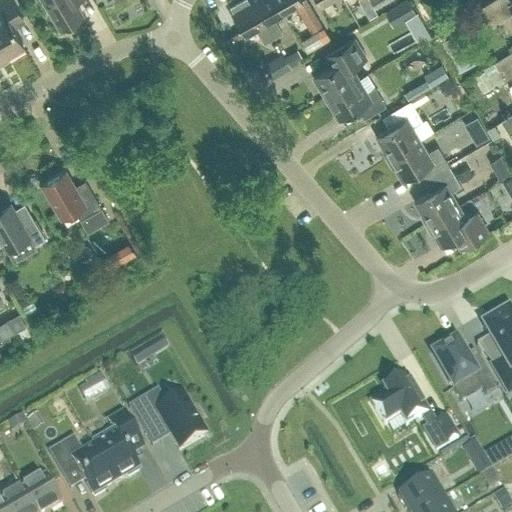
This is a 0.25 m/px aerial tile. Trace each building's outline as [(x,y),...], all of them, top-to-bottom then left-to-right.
[(0,0),(0,46),(7,58),(6,56),(24,45),(11,23),(22,17),(12,0),(0,0)] [(42,0),(59,28),(82,14),(73,0),(42,0)] [(250,0),(227,0),(225,1),(244,32),(254,26),(263,42),(272,37),(250,0)] [(275,0),(250,0),(272,37),(281,31),(272,16),(281,10),(275,0)] [(275,0),(281,10),(293,3),(299,0),(275,0)] [(299,0),(293,3),(310,31),(321,24),(307,0),(299,0)] [(318,0),(328,15),(336,10),(329,0),(318,0)] [(369,0),(374,8),(387,0),(369,0)] [(406,0),(402,0),(383,12),(392,25),(414,11),(406,0)] [(432,10),(441,4),(438,0),(437,0),(429,5),(432,10)] [(511,0),(511,1),(509,0),(488,0),(484,3),(477,8),(488,25),(495,21),(511,11),(511,0)] [(424,46),(438,40),(429,19),(415,25),(424,46)] [(324,98),(356,78),(348,66),(358,60),(365,56),(354,37),(324,55),(331,66),(311,77),(324,98)] [(296,48),(284,56),(290,66),(303,59),(296,48)] [(502,80),(511,73),(511,49),(491,62),(502,80)] [(280,52),(262,64),(270,78),(289,67),(280,52)] [(441,64),(423,74),(429,85),(447,75),(441,64)] [(452,75),(437,83),(444,94),(458,86),(452,75)] [(356,78),(324,98),(336,119),(356,108),(362,118),(385,105),(373,86),(364,92),(356,78)] [(387,156),(418,138),(411,126),(421,120),(409,99),(384,114),(390,125),(374,134),(387,156)] [(342,132),(358,123),(351,111),(335,120),(342,132)] [(511,112),(500,120),(511,138),(511,137),(511,112)] [(423,180),(448,165),(436,145),(426,151),(418,138),(387,156),(401,179),(416,169),(423,180)] [(458,144),(447,151),(454,162),(465,155),(458,144)] [(499,154),(488,161),(498,178),(509,171),(499,154)] [(448,165),(423,180),(429,190),(413,200),(426,222),(457,204),(450,191),(460,185),(448,165)] [(467,166),(455,173),(461,182),(473,175),(467,166)] [(107,218),(100,206),(87,184),(77,191),(64,169),(40,182),(61,217),(74,209),(86,231),(107,218)] [(511,175),(501,181),(511,199),(511,175)] [(33,244),(44,237),(32,217),(22,223),(9,201),(0,206),(0,239),(6,249),(28,236),(33,244)] [(457,204),(426,222),(440,245),(456,235),(462,246),(487,231),(476,211),(465,217),(457,204)] [(114,270),(141,252),(130,236),(104,254),(114,270)] [(22,308),(2,313),(5,326),(25,321),(22,308)] [(491,368),(507,397),(511,393),(511,321),(507,313),(482,328),(502,362),(491,368)] [(168,350),(161,338),(150,345),(157,357),(168,350)] [(455,344),(432,358),(460,404),(481,391),(485,398),(495,391),(477,360),(468,366),(464,359),(455,344)] [(83,387),(89,398),(110,387),(104,376),(83,387)] [(384,391),(382,392),(385,397),(370,406),(384,429),(399,420),(405,430),(428,416),(405,378),(391,387),(384,391)] [(145,438),(162,427),(178,453),(207,436),(182,395),(164,406),(156,393),(128,410),(145,438)] [(37,416),(26,422),(33,434),(44,427),(37,416)] [(22,417),(7,426),(11,434),(27,425),(22,417)] [(94,449),(114,485),(126,478),(127,480),(138,473),(130,460),(143,452),(122,417),(108,425),(112,432),(91,445),(93,449),(94,449)] [(445,419),(433,427),(446,447),(458,440),(445,419)] [(103,491),(114,485),(94,449),(93,449),(82,456),(73,441),(49,455),(62,479),(77,471),(93,500),(104,493),(103,491)] [(0,497),(21,486),(17,478),(0,486),(0,497)] [(44,478),(27,488),(27,489),(24,491),(22,489),(26,496),(35,511),(53,511),(61,508),(44,478)] [(429,480),(397,499),(404,511),(422,511),(442,501),(429,480)] [(35,511),(26,496),(22,489),(21,490),(22,491),(6,500),(7,501),(3,503),(2,501),(1,501),(7,511),(35,511)] [(503,492),(492,499),(499,511),(502,511),(511,506),(503,492)] [(448,511),(442,501),(422,511),(448,511)]
